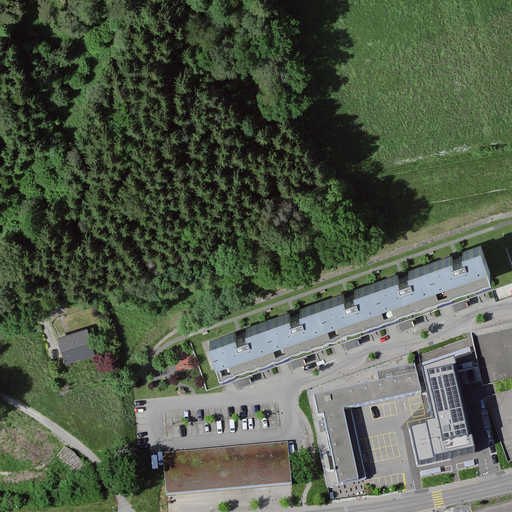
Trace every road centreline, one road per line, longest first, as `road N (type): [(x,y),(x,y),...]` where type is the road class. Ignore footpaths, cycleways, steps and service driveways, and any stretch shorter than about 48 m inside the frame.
road 1 (residential): [(511,306),(282,395),(153,406)]
road 2 (track): [(511,149),(341,180)]
road 3 (tertiary): [(380,511),(511,482)]
road 4 (unclassified): [(44,420),(104,471),(126,511)]
